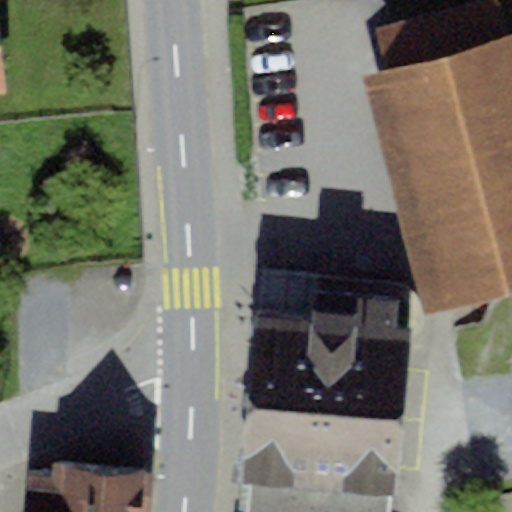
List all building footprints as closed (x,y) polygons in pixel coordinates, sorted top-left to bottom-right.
[(479,0),(375,27),(385,68),(507,36),(497,0),(479,0)] [(385,68),(361,75),(425,315),(511,292),(511,34),(507,36),(385,68)] [(42,180),(46,217),(69,214),(65,178),(42,180)] [(311,319),(313,294),(315,275),(259,270),(255,314),(311,319)] [(311,319),(255,314),(240,479),(247,479),(243,511),(389,511),(391,496),(396,497),(411,329),(394,328),(396,301),(313,294),(311,319)] [(151,511),(155,472),(52,463),(51,476),(28,474),(24,511),(151,511)]
